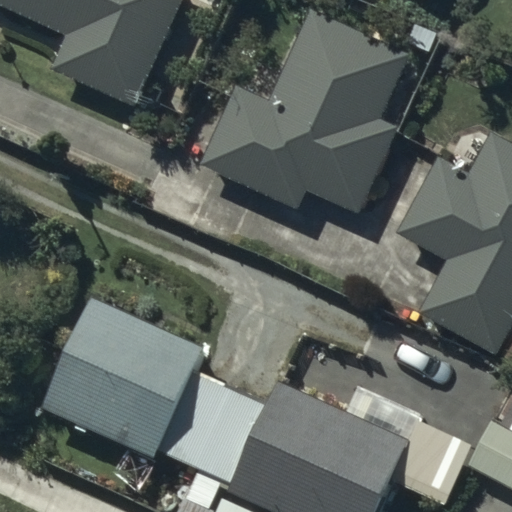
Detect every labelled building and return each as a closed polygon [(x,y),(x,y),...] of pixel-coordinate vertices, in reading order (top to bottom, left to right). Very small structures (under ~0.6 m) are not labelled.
[(199,0),(0,0),(0,15),(75,49),(58,87),(144,125),(199,0)] [(414,0),(430,11),(438,0),(414,0)] [(417,67),(316,22),(276,110),(242,94),(204,178),(305,223),(314,203),(363,225),(401,141),(387,134),(417,67)] [(443,42),(422,32),(414,50),(435,60),(443,42)] [(511,351),(511,150),(503,146),(483,183),(450,165),(409,242),(458,269),(430,322),(506,363),(511,351)] [(216,362),(104,310),(55,417),(165,467),(168,461),(241,494),(237,501),(260,511),(391,511),(418,454),(290,395),(280,417),(206,383),(216,362)] [(511,436),(503,432),(480,476),(511,492),(511,436)] [(218,511),(219,511),(190,497),(183,511),(218,511)]
